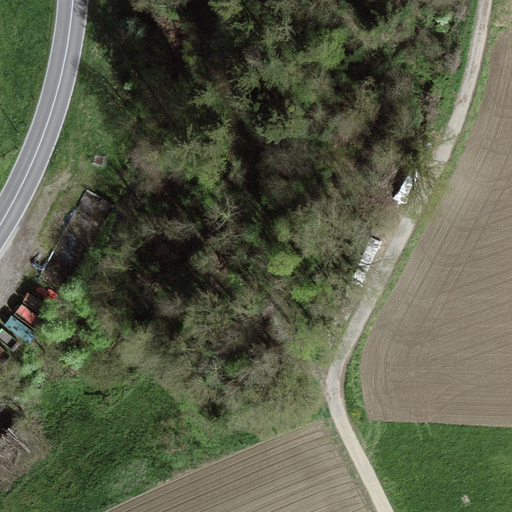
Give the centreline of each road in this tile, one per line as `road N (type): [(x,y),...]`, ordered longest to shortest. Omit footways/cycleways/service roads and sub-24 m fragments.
road 1 (track): [(385,511),(342,423),(335,384),(450,136),(485,0)]
road 2 (secondary): [(72,0),(51,108),(0,224)]
